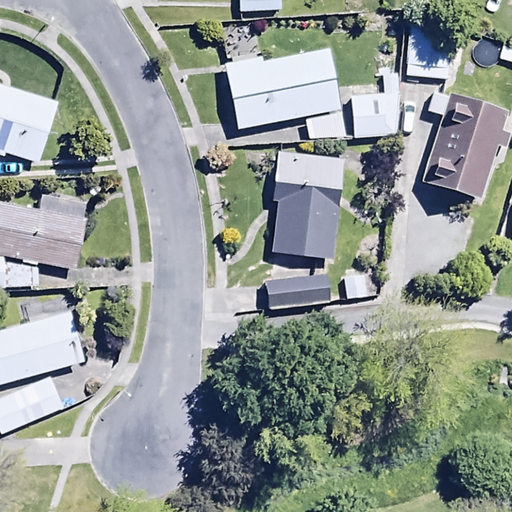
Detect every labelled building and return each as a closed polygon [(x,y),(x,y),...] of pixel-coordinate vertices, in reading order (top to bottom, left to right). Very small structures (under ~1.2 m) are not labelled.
[(235,0),(236,16),(279,15),(278,0),(235,0)] [(458,74),(462,22),(402,17),(398,62),(404,62),(403,69),(458,74)] [(260,66),(259,60),(217,68),(231,136),(337,115),(324,53),(260,66)] [(377,78),(377,101),(348,102),(349,143),(394,142),(392,78),(377,78)] [(0,91),(0,162),(1,162),(2,158),(33,168),(52,108),(0,91)] [(424,116),(439,121),(418,189),(474,206),(491,149),(502,153),(506,138),(495,135),(501,117),(445,100),(430,97),(424,116)] [(340,124),(302,126),(303,143),(341,141),(340,124)] [(267,205),(274,206),(269,258),(330,264),(340,164),(272,157),(267,205)] [(39,196),(36,215),(0,207),(0,260),(72,275),(85,205),(39,196)] [(0,262),(0,291),(35,291),(34,272),(2,267),(1,262),(0,262)] [(260,286),(264,315),(327,307),(323,278),(260,286)] [(360,279),(341,280),(341,304),(360,304),(360,279)] [(0,332),(0,387),(81,365),(67,314),(0,332)] [(0,401),(0,435),(59,412),(47,382),(0,401)]
